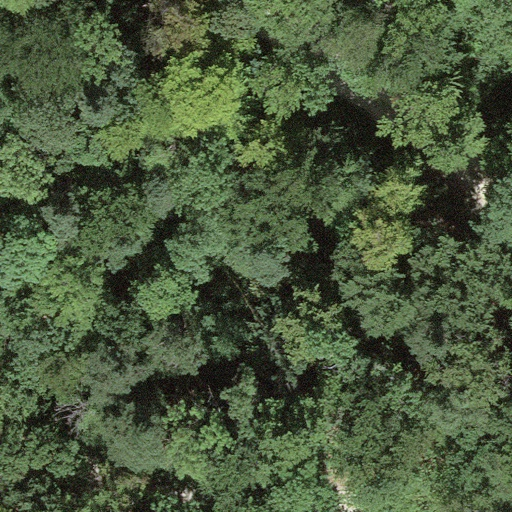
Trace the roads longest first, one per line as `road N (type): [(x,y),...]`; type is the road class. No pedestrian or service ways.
road 1 (track): [(380,511),(0,454)]
road 2 (track): [(189,0),(511,199)]
